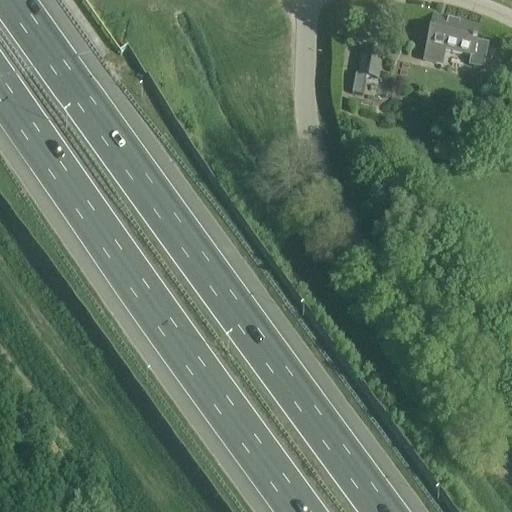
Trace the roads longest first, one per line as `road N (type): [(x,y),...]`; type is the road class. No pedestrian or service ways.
road 1 (motorway): [(390,511),(15,0)]
road 2 (motorway): [(0,75),(302,511)]
road 3 (unclassified): [(511,454),(325,185),(302,0)]
road 4 (track): [(0,271),(176,511)]
